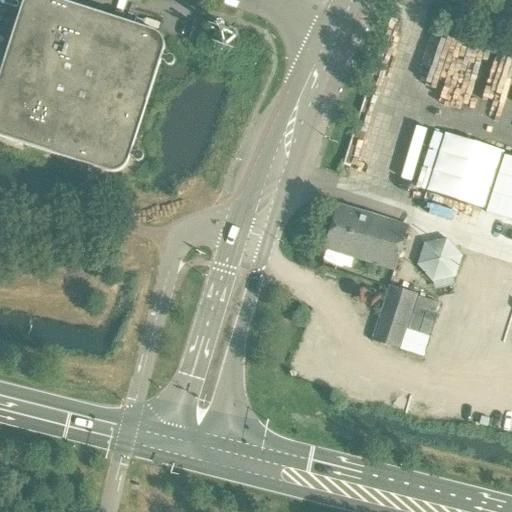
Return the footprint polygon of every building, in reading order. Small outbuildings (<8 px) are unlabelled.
[(4,61),(1,70),(0,74),(0,137),(107,172),(109,173),(111,173),(114,173),(116,173),(118,172),(120,171),(122,170),(124,168),(126,166),(127,165),(128,162),(130,157),(133,158),(134,161),(137,162),(139,162),(142,161),(143,159),(143,156),(142,154),(140,152),(137,152),(135,153),(131,152),(161,61),(164,62),(165,65),(168,66),(170,66),(173,65),(174,63),(174,60),(173,58),(171,56),(168,56),(166,58),(162,56),(164,50),(164,47),(164,45),(164,43),(164,41),(163,39),(161,37),(160,35),(158,34),(156,32),(154,31),(57,0),(25,0),(24,2),(23,4),(22,6),(7,52),(4,61)] [(427,176),(419,207),(453,216),(462,186),(427,176)] [(337,205),(323,249),(328,250),(325,261),(337,265),(340,254),(394,271),(408,227),(337,205)] [(455,278),(462,256),(447,238),(424,243),(417,265),(432,283),(455,278)] [(389,286),(372,341),(399,350),(417,294),(389,286)] [(457,362),(480,370),(485,355),(462,347),(457,362)]
